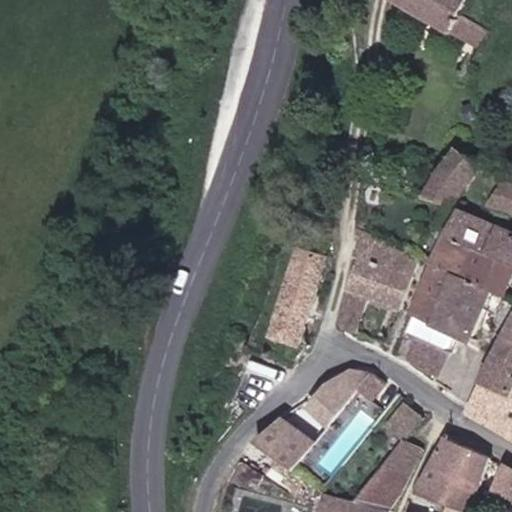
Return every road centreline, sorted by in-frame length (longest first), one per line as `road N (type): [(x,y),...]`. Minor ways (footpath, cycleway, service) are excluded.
road 1 (secondary): [(155,511),(160,378),(252,139),(290,0)]
road 2 (unclassified): [(209,511),(226,462),(257,417),(331,356),(383,359),(511,445)]
